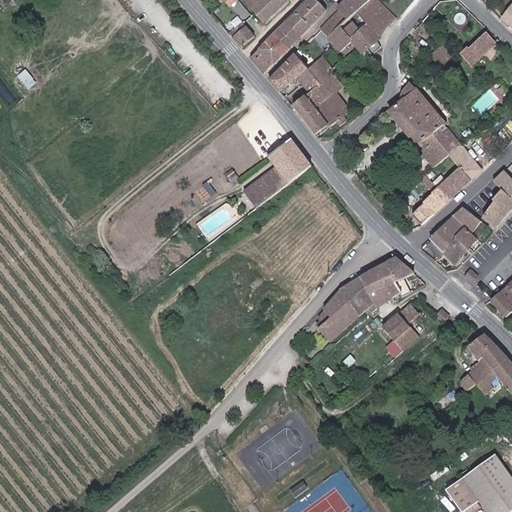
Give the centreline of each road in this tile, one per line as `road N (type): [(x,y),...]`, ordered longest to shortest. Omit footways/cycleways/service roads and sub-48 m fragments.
road 1 (unclassified): [(388,230),(205,428),(113,511)]
road 2 (primary): [(323,155),(187,0)]
road 3 (residential): [(323,155),(388,100),(397,40),(436,0)]
road 4 (residential): [(511,151),(406,248)]
road 5 (primary): [(511,342),(406,248)]
